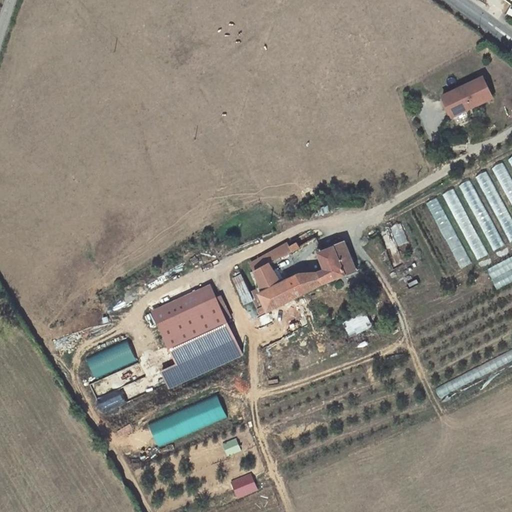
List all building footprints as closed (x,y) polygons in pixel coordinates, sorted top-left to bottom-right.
[(484,77),(443,96),(453,117),(494,97),(484,77)] [(493,250),(511,240),(511,157),(507,160),(507,161),(491,169),(474,177),(474,178),(460,185),(475,215),(476,215),(493,250)] [(456,188),(445,193),(476,260),(486,255),(456,188)] [(329,268),(325,269),(302,280),(299,274),(281,283),(269,264),(300,248),(297,242),(290,247),(291,249),(288,250),(285,245),(251,263),(255,272),(263,293),(260,294),(266,306),(268,312),(294,299),(322,285),(356,271),(346,243),(323,252),(329,268)] [(319,253),(325,269),(329,268),(323,252),(319,253)] [(213,290),(205,294),(230,344),(236,341),(227,322),(217,300),(213,290)] [(158,327),(177,368),(230,344),(205,294),(199,296),(204,306),(158,327)] [(258,309),(266,306),(260,294),(252,297),(258,309)] [(222,298),(217,300),(227,322),(232,320),(222,298)] [(308,327),(294,299),(268,312),(256,317),(269,346),(308,327)] [(374,326),(368,312),(345,321),(350,336),(374,326)] [(236,341),(230,344),(238,360),(244,357),(236,341)] [(127,343),(86,362),(96,383),(137,364),(127,343)] [(169,392),(238,360),(230,344),(177,368),(161,375),(169,392)] [(104,410),(154,388),(149,375),(98,397),(104,410)] [(149,422),(159,445),(228,417),(218,394),(149,422)] [(228,456),(241,451),(237,439),(223,444),(228,456)]
